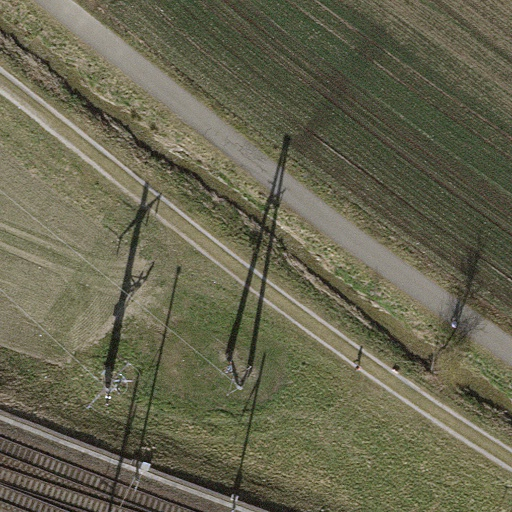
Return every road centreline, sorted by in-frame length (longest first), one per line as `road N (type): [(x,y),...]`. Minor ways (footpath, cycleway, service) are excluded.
road 1 (track): [(511,458),(266,291),(0,77)]
road 2 (track): [(51,0),(323,217),(511,352)]
